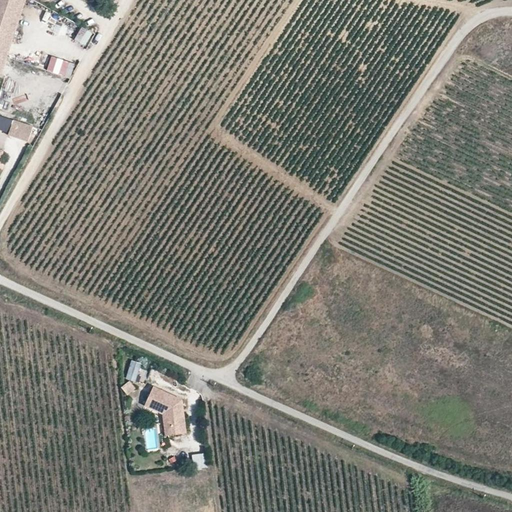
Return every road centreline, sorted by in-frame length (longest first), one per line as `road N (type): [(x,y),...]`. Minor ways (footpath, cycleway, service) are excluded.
road 1 (unclassified): [(225,380),(464,30),(486,12),(511,8)]
road 2 (unclassified): [(225,380),(412,467),(511,496)]
road 3 (unclassified): [(0,283),(225,380)]
road 4 (unknown): [(0,225),(91,58)]
